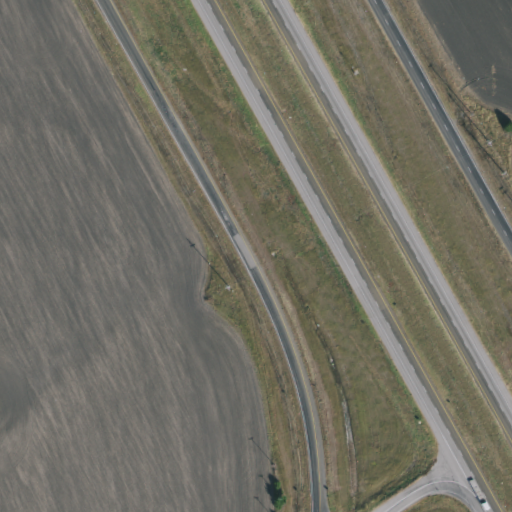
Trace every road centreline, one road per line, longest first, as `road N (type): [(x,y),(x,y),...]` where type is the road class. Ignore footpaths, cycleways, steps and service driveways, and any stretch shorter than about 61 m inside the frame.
road 1 (motorway): [(206,0),(491,511)]
road 2 (secondary): [(102,0),(244,237),(284,322),(318,436),(318,511)]
road 3 (motorway): [(511,424),(272,0)]
road 4 (secondary): [(511,241),(376,0)]
